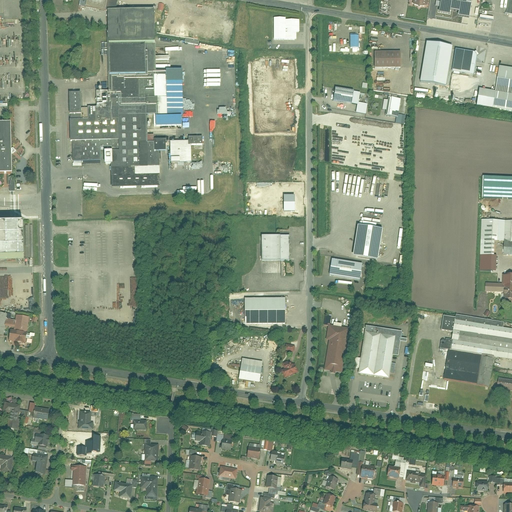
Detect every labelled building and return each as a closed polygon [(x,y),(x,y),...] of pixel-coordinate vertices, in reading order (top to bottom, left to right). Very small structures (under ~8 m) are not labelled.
[(79,0),(78,8),(85,9),(85,8),(104,12),(104,13),(106,13),(114,13),(117,2),(109,0),(79,0)] [(435,0),(435,3),(440,4),(438,15),(449,16),(449,13),(454,14),(456,5),(470,7),(471,0),(435,0)] [(111,189),(159,188),(159,176),(158,154),(165,153),(165,142),(154,142),(154,145),(146,145),(145,117),(153,117),(153,129),(181,128),(180,118),(182,118),(181,72),(155,72),(153,12),(114,13),(106,13),(108,93),(96,94),(96,109),(87,109),(87,110),(80,110),(80,95),(68,95),(69,116),(70,116),(70,122),(69,122),(70,142),(72,142),(72,162),(100,161),(100,158),(104,158),(104,166),(111,166),(111,189)] [(273,20),(273,42),(295,42),(295,34),(298,34),(298,22),(284,22),(284,20),(273,20)] [(358,38),(350,38),(350,49),(358,49),(358,38)] [(452,48),(427,44),(420,82),(445,86),(448,71),(451,50),(452,48)] [(473,54),(451,50),(448,71),(473,76),(476,58),(473,54)] [(399,55),(374,55),(374,70),(399,70),(399,55)] [(511,69),(501,68),(497,93),(479,91),(476,106),(511,111),(511,69)] [(353,94),(335,91),(333,103),(351,106),(353,94)] [(359,95),(353,94),(351,106),(357,107),(359,95)] [(386,112),(385,117),(396,119),(397,119),(397,116),(400,102),(396,101),(388,100),(387,103),(386,112)] [(228,118),(229,109),(220,109),(220,115),(217,115),(217,117),(228,118)] [(404,118),(397,116),(397,119),(396,119),(395,124),(403,126),(404,118)] [(0,176),(13,176),(12,126),(0,125),(0,176)] [(190,143),(170,143),(170,164),(190,164),(190,146),(190,143)] [(511,180),(483,180),(482,199),(511,199),(511,180)] [(511,222),(482,222),(481,256),(491,257),(493,257),(494,240),(504,241),(511,240),(511,222)] [(0,228),(0,263),(27,263),(26,228),(0,228)] [(381,231),(359,228),(355,255),(377,258),(381,231)] [(289,237),(261,237),(261,262),(289,262),(289,237)] [(362,266),(332,261),(329,275),(359,280),(362,266)] [(511,276),(504,276),(504,286),(485,285),(485,294),(503,294),(503,302),(511,302),(511,276)] [(287,298),(244,299),(245,323),(288,322),(287,298)] [(455,320),(443,318),(441,331),(452,332),(451,342),(445,341),(444,344),(440,343),(439,350),(449,352),(493,358),(511,361),(511,330),(503,329),(504,324),(456,316),(455,320)] [(325,340),(328,341),(324,370),(330,371),(330,373),(335,374),(335,372),(342,373),(349,329),(328,325),(325,340)] [(11,330),(9,341),(26,344),(27,332),(11,330)] [(396,338),(366,333),(358,375),(389,380),(396,338)] [(295,353),(296,347),(287,345),(286,351),(295,353)] [(489,387),(493,358),(449,352),(444,380),(489,387)] [(242,359),(238,380),(259,383),(262,362),(242,359)] [(281,371),(284,379),(298,373),(294,365),(289,363),(288,365),(287,363),(282,365),(284,370),(281,371)] [(424,373),(421,389),(427,390),(430,374),(424,373)] [(511,390),(511,380),(499,378),(497,389),(511,390)] [(17,423),(20,405),(5,403),(4,412),(9,413),(8,422),(17,423)] [(34,407),(33,419),(47,421),(49,410),(34,407)] [(77,430),(93,431),(94,423),(90,422),(91,413),(80,412),(79,422),(77,422),(77,430)] [(133,420),(133,430),(146,431),(147,420),(133,420)] [(195,442),(200,442),(199,446),(209,447),(211,433),(201,431),(201,434),(196,434),(195,442)] [(34,442),(39,443),(38,446),(47,448),(49,436),(40,435),(39,435),(35,435),(34,442)] [(101,437),(85,436),(84,454),(91,454),(92,453),(100,453),(101,437)] [(222,440),(221,450),(231,451),(232,441),(222,440)] [(145,445),(144,465),(151,466),(151,462),(158,462),(158,445),(145,445)] [(248,447),(247,458),(259,460),(260,449),(248,447)] [(285,456),(278,455),(278,453),(271,452),(270,460),(274,461),(273,464),(283,466),(285,456)] [(0,465),(1,466),(0,472),(11,474),(14,457),(0,454),(0,465)] [(31,461),(36,462),(34,474),(49,476),(50,471),(45,470),(48,456),(33,454),(31,461)] [(190,456),(188,469),(199,471),(201,458),(190,456)] [(342,459),(340,468),(351,470),(352,461),(342,459)] [(375,467),(362,465),(360,478),(373,480),(375,467)] [(73,471),(72,485),(84,486),(86,467),(71,466),(70,471),(73,471)] [(220,467),(218,477),(235,480),(237,470),(220,467)] [(400,470),(387,468),(386,476),(398,478),(400,470)] [(418,482),(420,483),(419,487),(425,488),(426,475),(425,473),(421,472),(421,473),(407,471),(405,481),(411,482),(411,483),(415,484),(415,482),(418,483),(418,482)] [(92,477),(94,477),(92,486),(103,488),(104,484),(105,484),(105,482),(104,482),(104,477),(92,474),(92,477)] [(432,475),(431,486),(443,487),(444,476),(432,475)] [(267,476),(265,488),(276,489),(278,477),(267,476)] [(140,488),(146,489),(145,498),(157,498),(158,477),(141,477),(140,488)] [(329,477),(325,487),(335,490),(338,480),(329,477)] [(198,478),(195,495),(207,496),(210,480),(198,478)] [(453,478),(452,487),(462,489),(463,479),(453,478)] [(476,481),(476,492),(487,492),(487,481),(476,481)] [(113,491),(120,493),(119,497),(130,499),(133,485),(115,482),(113,491)] [(511,483),(503,483),(503,493),(511,492),(511,483)] [(230,489),(228,502),(239,504),(241,490),(230,489)] [(326,494),(323,504),(332,507),(336,497),(326,494)] [(376,511),(378,504),(374,504),(375,495),(365,494),(364,504),(363,504),(362,511),(367,511),(376,511)] [(272,511),(274,503),(270,503),(271,499),(260,497),(258,511),(272,511)] [(393,508),(392,511),(394,511),(401,511),(403,504),(392,502),(392,508),(393,508)] [(427,503),(426,511),(437,511),(438,503),(427,503)]
